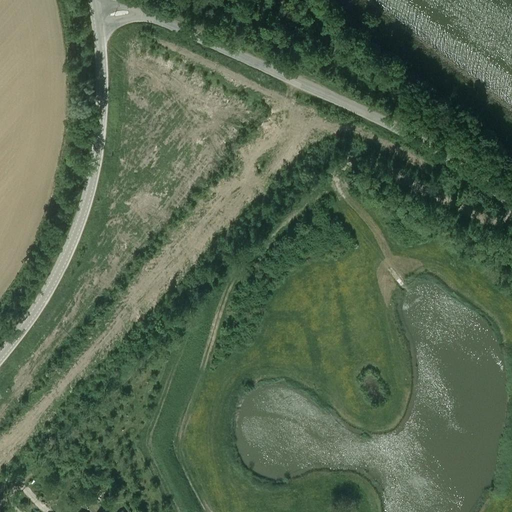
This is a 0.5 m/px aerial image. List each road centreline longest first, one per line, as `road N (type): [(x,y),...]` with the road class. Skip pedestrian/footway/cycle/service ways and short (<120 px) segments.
road 1 (unclassified): [(511,206),(389,120),(136,7),(90,10)]
road 2 (tertiary): [(0,351),(60,261),(82,203),(98,105),(90,10)]
